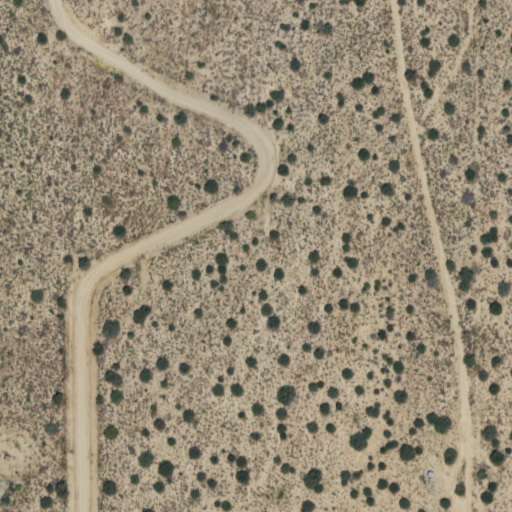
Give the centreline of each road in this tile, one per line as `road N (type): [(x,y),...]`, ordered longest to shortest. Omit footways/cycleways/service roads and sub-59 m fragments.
road 1 (residential): [(58,0),(63,19),(132,71),(244,124),(266,154),(262,179),(224,206),(100,265),(82,290),(82,511)]
road 2 (residential): [(395,0),(406,95),(459,329),(466,511)]
